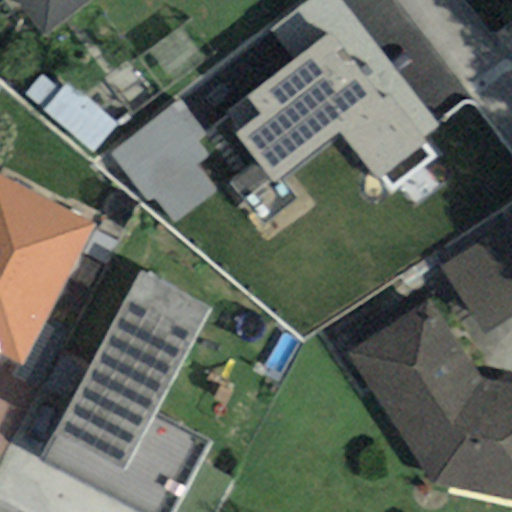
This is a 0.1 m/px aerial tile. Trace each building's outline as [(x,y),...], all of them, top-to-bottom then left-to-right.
[(38,0),(57,26),(93,0),(38,0)] [(466,134),(360,0),(289,0),(260,23),(283,52),(217,104),(251,148),(214,176),(261,236),(316,193),(302,175),(349,138),(392,192),(466,134)] [(172,224),(221,193),(201,161),(220,149),(190,103),(122,146),(172,224)] [(92,212),(0,166),(0,341),(21,352),(92,212)] [(446,259),(483,318),(511,300),(511,220),(511,219),(446,259)] [(208,300),(141,266),(43,461),(144,511),(176,511),(214,440),(153,409),(208,300)] [(365,354),(443,478),(511,492),(511,394),(487,390),(436,309),(365,354)]
